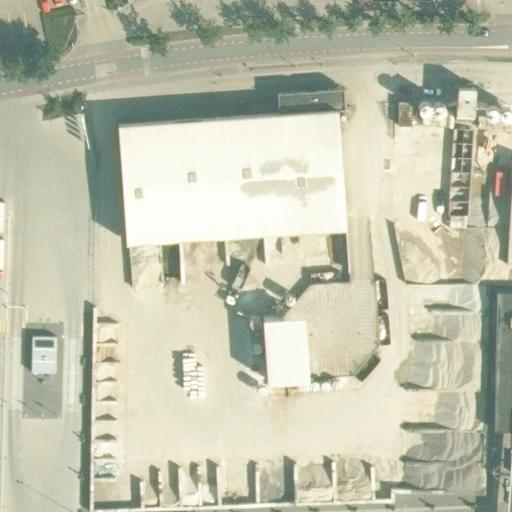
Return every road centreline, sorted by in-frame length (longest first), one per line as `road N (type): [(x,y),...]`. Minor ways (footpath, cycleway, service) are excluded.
road 1 (unknown): [(156,511),(206,489),(334,454),(384,417),(396,382),(395,336),(349,42)]
road 2 (unknown): [(104,68),(129,398),(157,429),(210,427),(229,418),(245,368),(238,321)]
road 3 (unclassified): [(0,85),(307,43),(511,36)]
